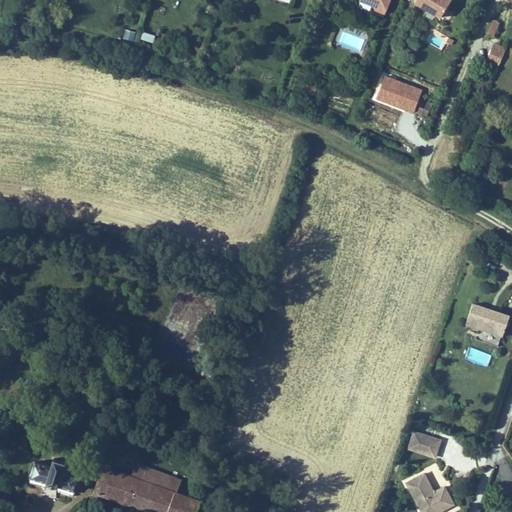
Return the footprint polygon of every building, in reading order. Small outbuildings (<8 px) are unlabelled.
[(366,0),(360,0),(359,3),(373,8),(372,7),(373,3),(366,0)] [(389,0),(366,0),(373,3),(372,7),(373,8),(375,12),(384,16),(389,0)] [(450,0),(416,0),(413,7),(439,22),(451,1),(450,0)] [(492,22),(486,35),(493,38),(499,24),(492,22)] [(132,43),(134,33),(124,31),(121,40),(132,43)] [(141,34),(139,42),(153,45),(154,36),(141,34)] [(486,64),(497,69),(505,49),(494,44),(486,64)] [(479,168),(475,175),(483,180),(487,173),(479,168)] [(496,309),(473,301),(466,323),(479,327),(476,337),(497,344),(500,334),(502,335),(509,313),(496,309)] [(441,438),(414,430),(408,447),(435,456),(441,438)] [(76,456),(59,450),(54,459),(41,455),(35,472),(82,490),(89,472),(72,466),(76,456)] [(122,494),(138,500),(148,474),(114,461),(101,486),(122,494)] [(431,482),(441,480),(438,464),(427,467),(431,482)] [(424,471),(405,481),(421,511),(438,511),(454,504),(445,485),(434,490),(424,471)] [(82,490),(35,472),(31,480),(79,497),(82,490)] [(148,474),(138,500),(170,511),(173,511),(183,488),(148,474)] [(193,511),(200,494),(183,488),(173,511),(193,511)]
